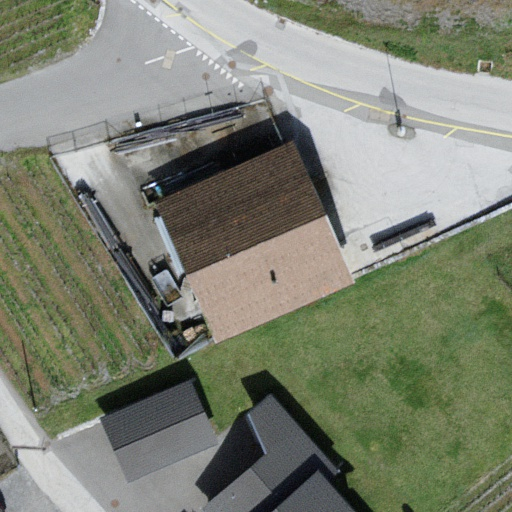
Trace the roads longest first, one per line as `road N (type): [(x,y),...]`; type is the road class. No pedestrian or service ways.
road 1 (tertiary): [(511,112),(422,94),(231,20)]
road 2 (residential): [(0,122),(138,77),(231,20)]
